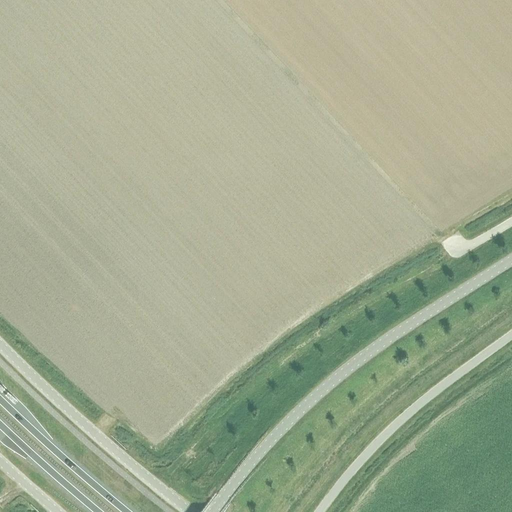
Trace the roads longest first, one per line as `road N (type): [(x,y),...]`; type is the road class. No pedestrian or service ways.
road 1 (unclassified): [(211,511),(327,383),(511,260)]
road 2 (unclassified): [(319,511),(447,381),(511,335)]
road 3 (tertiary): [(0,344),(194,511)]
road 4 (trunk): [(127,511),(0,398)]
road 5 (trunk): [(0,423),(99,511)]
